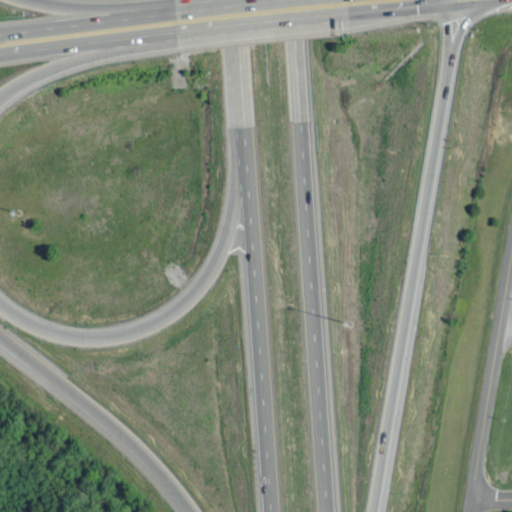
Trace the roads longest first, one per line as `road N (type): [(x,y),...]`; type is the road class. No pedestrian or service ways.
road 1 (motorway): [(244,145),(217,260),(166,317),(128,334),(73,337),(33,325),(0,303),(8,91),(59,65),(158,35)]
road 2 (motorway): [(334,511),(293,0)]
road 3 (motorway): [(233,0),(268,511)]
road 4 (motorway): [(374,511),(443,96)]
road 5 (residential): [(469,511),(511,237)]
road 6 (motorway): [(0,331),(125,431),(195,511)]
road 7 (primary): [(0,50),(181,32)]
road 8 (primary): [(181,32),(343,16)]
road 9 (primary): [(152,15),(0,39)]
